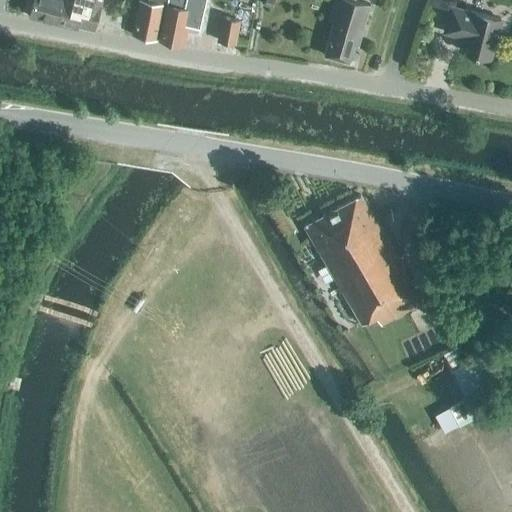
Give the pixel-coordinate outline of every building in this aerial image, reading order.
[(33,0),(29,14),(76,27),(77,26),(91,30),(98,4),(100,5),(101,0),(33,0)] [(163,4),(164,0),(138,0),(132,34),(155,39),(162,4),(163,4)] [(166,0),(166,3),(159,39),(177,43),(178,39),(184,40),(187,24),(200,27),(205,0),(166,0)] [(357,46),(370,4),(356,0),(334,0),(328,20),(332,21),(324,54),(348,61),(352,45),(357,46)] [(451,6),(444,31),(464,36),(460,50),(489,58),(500,18),(471,10),(471,12),(451,6)] [(380,324),(424,300),(360,194),(303,224),(361,323),(375,315),(380,324)] [(442,354),(464,395),(505,374),(483,332),(442,354)]
